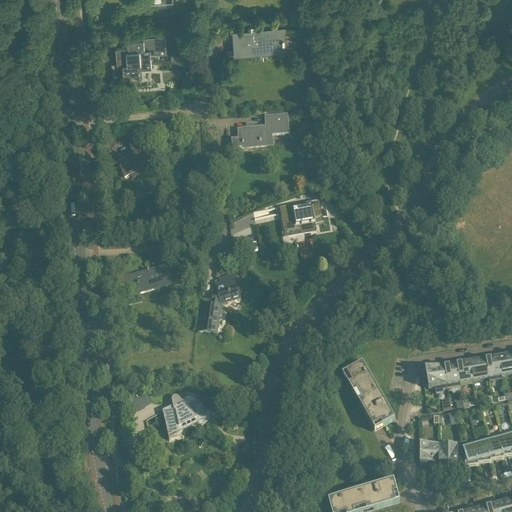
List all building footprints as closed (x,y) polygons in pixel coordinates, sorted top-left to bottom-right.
[(251,33),(233,34),(234,52),(284,48),(283,30),(262,32),(261,26),(251,27),(251,33)] [(164,38),(144,39),(127,40),(128,46),(116,47),(117,63),(123,63),(123,64),(123,75),(140,74),(139,68),(151,67),(151,56),(165,55),(164,38)] [(265,127),(254,128),(254,125),(246,125),(246,129),(237,129),(237,130),(239,130),(240,139),(231,140),(232,150),(273,146),(272,136),(289,135),(287,114),(264,116),(265,127)] [(132,156),(117,162),(124,179),(144,170),(146,174),(154,170),(140,137),(128,142),(133,154),(132,154),(132,156)] [(197,168),(193,158),(185,161),(188,168),(193,170),(197,168)] [(279,208),(280,216),(285,239),(304,236),(316,233),(314,220),(322,218),(319,201),(279,208)] [(128,274),(120,276),(123,287),(137,284),(140,294),(153,291),(153,290),(170,286),(165,268),(149,272),(149,270),(147,270),(147,272),(129,277),(128,274)] [(237,285),(236,286),(233,276),(218,280),(219,284),(215,285),(218,299),(209,301),(203,300),(198,333),(204,334),(216,335),(220,305),(240,300),(237,285)] [(501,377),(511,375),(511,355),(497,358),(501,377)] [(488,380),(489,383),(501,381),(501,377),(497,358),(485,360),(488,380)] [(472,382),(488,380),(485,360),(468,363),(472,383),(472,382)] [(374,433),(384,428),(395,422),(362,362),(341,374),(374,433)] [(473,386),(472,382),(472,383),(468,363),(456,365),(460,388),(473,386)] [(456,365),(443,367),(448,390),(460,388),(456,365)] [(443,391),(448,390),(443,367),(425,370),(428,390),(435,389),(436,395),(443,394),(443,391)] [(163,413),(167,432),(168,438),(179,433),(178,429),(180,429),(185,426),(185,427),(190,424),(190,423),(195,421),(198,418),(204,425),(210,420),(209,418),(210,417),(192,397),(183,402),(180,404),(177,400),(179,399),(178,398),(177,398),(176,397),(175,397),(175,398),(174,398),(173,396),(144,411),(146,421),(163,413)] [(511,437),(502,440),(508,459),(511,458),(511,437)] [(503,459),(508,459),(502,440),(490,443),(495,462),(504,461),(503,459)] [(490,443),(477,447),(482,466),(491,465),(491,463),(495,462),(490,443)] [(240,456),(248,457),(249,446),(241,446),(240,456)] [(439,466),(439,446),(420,446),(420,466),(439,466)] [(439,446),(439,466),(458,466),(458,447),(439,446)] [(478,466),(482,466),(477,447),(464,450),(466,459),(464,459),(465,470),(478,468),(478,466)] [(372,511),(400,505),(397,494),(393,482),(328,500),(330,511),(372,511)] [(511,511),(511,500),(497,504),(499,511),(511,511)]
